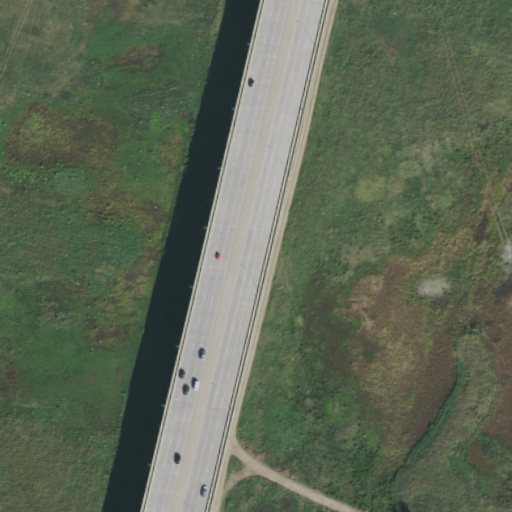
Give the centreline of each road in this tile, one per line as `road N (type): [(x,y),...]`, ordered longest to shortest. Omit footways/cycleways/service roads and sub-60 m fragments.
road 1 (secondary): [(274,0),(155,511)]
road 2 (secondary): [(191,511),(310,0)]
